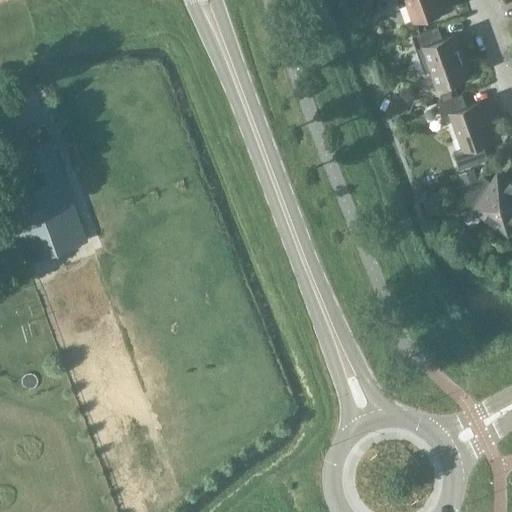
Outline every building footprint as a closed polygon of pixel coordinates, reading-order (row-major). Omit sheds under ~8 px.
[(397,0),(400,7),(409,4),(415,21),(445,10),(444,7),(445,4),(443,0),(397,0)] [(438,26),(413,35),(418,48),(426,71),(432,69),(439,87),(469,76),(454,35),(443,39),(438,26)] [(462,93),(437,102),(442,116),(452,112),(465,148),(454,152),(460,169),(488,158),(483,143),(492,140),(478,103),(467,107),(462,93)] [(391,98),(385,111),(388,119),(410,111),(398,105),(399,103),(391,98)] [(25,261),(85,239),(49,141),(25,149),(39,187),(3,201),(25,261)] [(473,169),(459,174),(462,184),(477,179),(473,169)] [(509,184),(498,176),(490,187),(479,179),(458,186),(463,201),(507,232),(511,225),(511,181),(511,180),(509,184)] [(441,196),(422,203),(427,215),(446,208),(441,196)]
